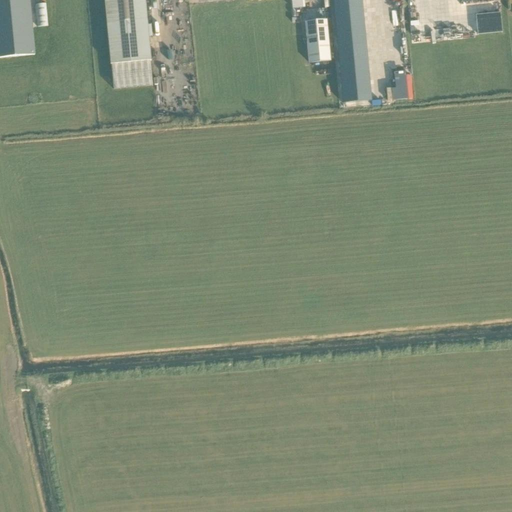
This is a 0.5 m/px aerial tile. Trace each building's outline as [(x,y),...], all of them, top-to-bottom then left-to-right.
[(0,0),(0,58),(34,55),(29,0),(0,0)] [(104,0),(110,65),(111,65),(113,89),(152,86),(149,61),(150,61),(147,26),(144,0),(104,0)] [(304,8),(303,0),(291,0),(292,9),(304,8)] [(362,0),(333,0),(341,74),(369,72),(362,0)] [(47,24),(46,4),(36,5),(36,12),(37,27),(47,27),(47,24)] [(481,15),(477,16),(478,35),(502,33),(500,13),(481,15)] [(326,20),(304,22),(308,64),(330,62),(326,20)] [(371,102),(413,100),(411,75),(404,75),(404,83),(394,83),(395,88),(370,89),(371,102)]
